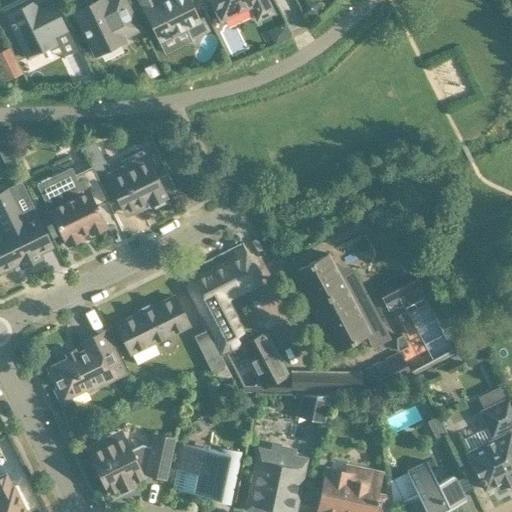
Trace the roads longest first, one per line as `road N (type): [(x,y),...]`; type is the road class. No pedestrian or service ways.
road 1 (residential): [(0,318),(234,213)]
road 2 (residential): [(75,511),(0,351)]
